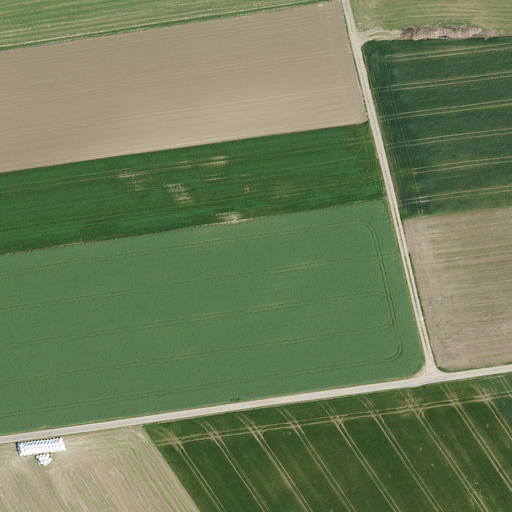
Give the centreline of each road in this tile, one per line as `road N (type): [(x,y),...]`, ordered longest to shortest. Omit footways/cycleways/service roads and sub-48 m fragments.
road 1 (unclassified): [(511,369),(0,441)]
road 2 (track): [(346,0),(434,380)]
